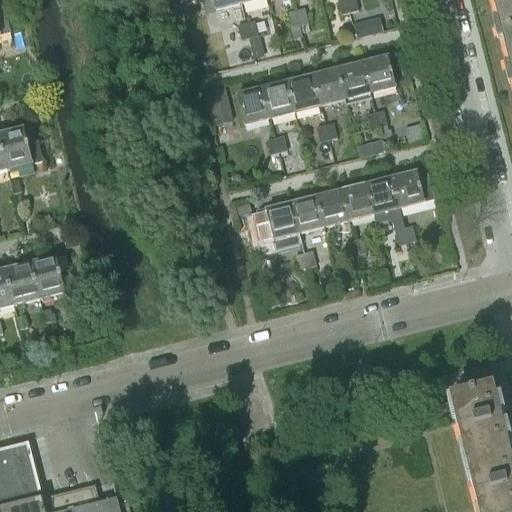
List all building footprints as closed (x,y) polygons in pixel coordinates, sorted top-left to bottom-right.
[(214,14),(210,0),(204,0),(208,15),(214,14)] [(212,0),(216,13),(241,7),(239,0),(212,0)] [(339,2),(342,17),(350,15),(347,0),(339,2)] [(355,0),(348,0),(347,0),(350,15),(359,13),(355,0)] [(511,0),(493,0),(511,75),(511,0)] [(305,11),(297,13),(300,27),(309,25),(305,11)] [(0,38),(11,36),(5,13),(0,14),(0,38)] [(288,15),(292,29),(300,27),(297,13),(288,15)] [(255,23),(246,25),(250,40),(258,38),(255,23)] [(250,40),(246,25),(238,28),(242,42),(250,40)] [(362,25),(353,27),(357,40),(365,38),(362,25)] [(299,29),(291,31),(294,42),(302,40),(299,29)] [(396,90),(388,60),(363,67),(371,97),(396,90)] [(371,97),(363,67),(338,73),(346,103),(347,108),(372,102),(371,97)] [(346,103),(338,73),(313,79),(321,109),(346,103)] [(313,79),(288,86),(296,115),(321,109),(313,79)] [(288,86),(263,92),(270,122),(296,115),(288,86)] [(210,90),(211,123),(231,123),(231,90),(210,90)] [(263,92),(237,98),(244,128),(270,122),(263,92)] [(384,114),(375,116),(379,131),(388,128),(384,114)] [(367,118),(371,133),(379,131),(375,116),(367,118)] [(410,141),(424,137),(421,125),(407,129),(410,141)] [(334,126),(325,128),(329,143),(337,141),(334,126)] [(317,131),(321,145),(329,143),(325,128),(317,131)] [(24,132),(0,137),(0,143),(8,174),(43,165),(38,144),(28,147),(24,132)] [(283,139),(275,141),(279,156),(287,154),(283,139)] [(267,143),(270,158),(279,156),(275,141),(267,143)] [(435,203),(428,177),(418,179),(417,176),(392,182),(399,212),(435,203)] [(399,212),(392,182),(368,188),(375,218),(377,226),(388,223),(394,226),(396,234),(404,231),(399,212)] [(10,184),(13,197),(21,195),(18,183),(10,184)] [(375,218),(368,188),(342,194),(349,224),(375,218)] [(342,194),(317,201),(324,231),(349,224),(342,194)] [(324,231),(317,201),(292,207),(299,237),(324,231)] [(299,237),(292,207),(266,214),(273,243),(272,244),(275,255),(302,248),(299,237)] [(416,244),(413,229),(404,231),(408,246),(416,244)] [(408,246),(404,231),(396,234),(400,249),(408,246)] [(363,242),(354,244),(358,259),(367,257),(363,242)] [(345,246),(349,261),(358,259),(354,244),(345,246)] [(313,254),(304,257),(308,272),(317,269),(313,254)] [(300,274),(308,272),(304,257),(296,259),(300,274)] [(56,261),(32,267),(40,303),(76,294),(71,274),(60,276),(56,261)] [(32,267),(6,273),(15,309),(40,303),(32,267)] [(6,273),(0,274),(0,312),(15,309),(6,273)] [(50,312),(43,313),(46,326),(53,324),(50,312)] [(18,320),(21,332),(29,330),(26,318),(18,320)] [(495,393),(451,404),(467,468),(511,458),(495,393)] [(27,448),(0,454),(0,504),(39,495),(27,448)] [(511,511),(511,462),(511,458),(467,468),(477,511),(511,511)] [(95,489),(0,511),(119,511),(117,502),(99,506),(95,489)]
